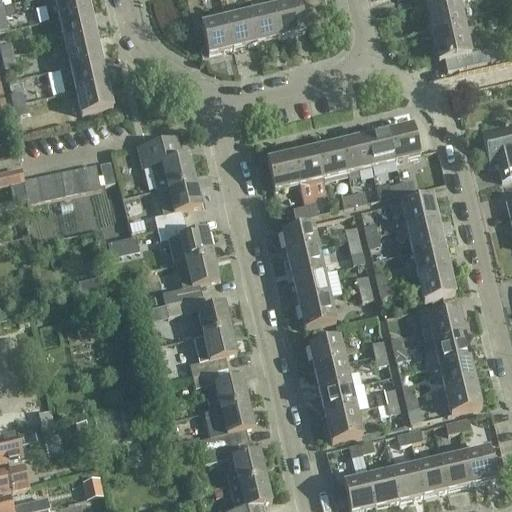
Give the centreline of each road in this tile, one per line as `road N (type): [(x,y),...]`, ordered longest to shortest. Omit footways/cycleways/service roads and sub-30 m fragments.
road 1 (residential): [(309,511),(218,126)]
road 2 (residential): [(511,385),(449,128),(433,104),(371,65)]
road 3 (residential): [(0,169),(218,126)]
road 4 (unclassified): [(211,104),(371,65)]
road 5 (residential): [(211,104),(145,55),(123,0)]
